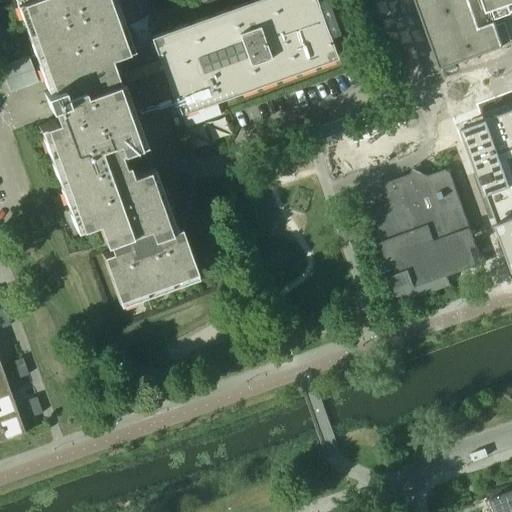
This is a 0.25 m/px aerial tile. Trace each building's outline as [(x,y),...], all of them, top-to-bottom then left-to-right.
[(130,48),(112,0),(16,0),(45,80),(50,78),(54,88),(43,92),(49,107),(51,106),(56,119),(38,125),(75,227),(96,220),(104,242),(107,241),(110,249),(101,253),(118,302),(196,274),(178,225),(171,227),(134,124),(176,108),(177,113),(181,112),(186,126),(219,114),(214,100),(335,56),(315,0),(249,0),(149,36),(151,41),(130,48)] [(511,0),(417,0),(442,66),(511,41),(511,0)] [(1,66),(3,71),(11,92),(39,81),(29,55),(1,66)] [(511,109),(462,128),(511,263),(511,182),(501,152),(511,147),(511,109)] [(445,169),(428,175),(425,180),(418,183),(415,176),(410,173),(385,183),(383,188),(388,203),(366,211),(374,231),(375,230),(391,275),(390,276),(399,303),(451,284),(448,276),(483,263),(450,172),(445,169)] [(0,328),(10,325),(7,316),(0,319),(0,328)] [(25,366),(22,358),(10,362),(13,370),(25,366)] [(13,370),(16,379),(28,374),(25,366),(13,370)] [(0,397),(15,393),(11,384),(8,385),(4,374),(0,375),(0,397)] [(17,400),(15,393),(0,397),(0,418),(18,413),(13,401),(17,400)] [(39,404),(36,396),(24,400),(27,409),(39,404)] [(27,409),(30,417),(42,413),(39,404),(27,409)] [(21,423),(18,413),(0,418),(0,441),(25,432),(24,431),(28,430),(25,422),(21,423)] [(495,511),(509,511),(511,511),(511,490),(491,498),(495,511)]
